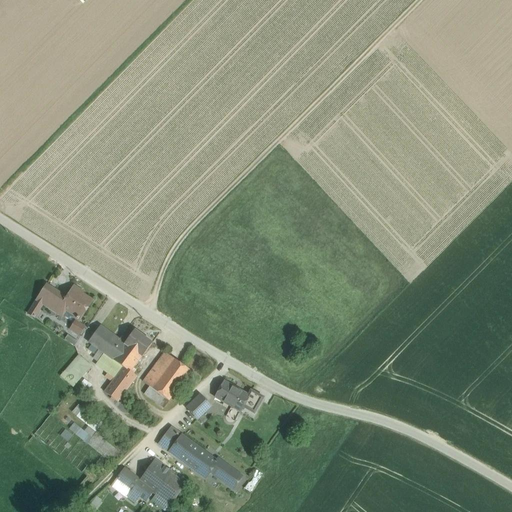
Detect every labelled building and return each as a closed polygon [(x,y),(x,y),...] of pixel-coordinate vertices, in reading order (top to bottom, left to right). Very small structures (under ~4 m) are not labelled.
[(46,285),(37,300),(53,311),(63,295),(46,285)] [(67,298),(63,295),(53,311),(62,317),(66,311),(70,313),(70,312),(76,316),(77,316),(77,317),(76,317),(76,318),(75,318),(75,319),(76,319),(76,320),(77,320),(78,320),(80,318),(79,317),(81,313),(87,304),(90,300),(82,295),(81,294),(77,291),(77,292),(73,290),(73,289),(67,298)] [(90,305),(87,304),(81,313),(84,315),(90,305)] [(39,309),(33,306),(28,314),(34,318),(39,309)] [(84,327),(76,321),(70,330),(79,335),(84,327)] [(119,340),(100,326),(88,342),(92,345),(98,350),(112,360),(124,344),(119,340)] [(124,344),(112,360),(123,368),(123,367),(132,373),(132,372),(131,371),(133,369),(142,357),(152,343),(134,330),(129,337),(124,344)] [(76,346),(79,341),(69,334),(66,339),(76,346)] [(124,344),(129,337),(124,334),(119,340),(124,344)] [(92,345),(89,350),(95,355),(98,350),(92,345)] [(151,389),(173,359),(166,354),(144,383),(149,387),(151,389)] [(76,381),(78,381),(90,367),(79,357),(66,371),(76,381)] [(169,401),(191,372),(173,359),(151,389),(169,401)] [(123,367),(123,368),(104,392),(118,403),(137,377),(133,374),(132,373),(123,367)] [(84,381),(78,390),(84,394),(91,386),(84,381)] [(224,382),(215,398),(240,412),(249,396),(224,382)] [(151,389),(149,387),(144,395),(164,409),(169,401),(151,389)] [(187,408),(197,419),(210,407),(200,396),(187,408)] [(84,409),(77,416),(96,432),(102,424),(84,409)] [(69,428),(63,434),(73,445),(80,439),(69,428)] [(171,429),(160,444),(170,452),(182,437),(171,429)] [(96,434),(88,444),(100,454),(108,444),(96,434)] [(182,437),(170,452),(190,467),(205,478),(210,471),(217,463),(216,462),(182,437)] [(108,444),(100,454),(106,459),(114,449),(108,444)] [(121,454),(114,449),(106,459),(112,465),(121,454)] [(235,473),(218,460),(216,462),(217,463),(210,471),(227,484),(235,473)] [(155,461),(140,481),(140,482),(152,490),(170,504),(185,484),(155,461)] [(199,482),(202,482),(205,478),(190,467),(186,472),(199,482)] [(124,469),(117,479),(133,491),(140,482),(140,481),(124,469)] [(235,473),(227,484),(232,488),(241,477),(235,473)] [(251,491),(259,479),(255,476),(246,488),(251,491)] [(152,490),(140,482),(133,491),(140,496),(145,500),(152,490)] [(140,496),(133,491),(129,497),(135,502),(140,496)]
